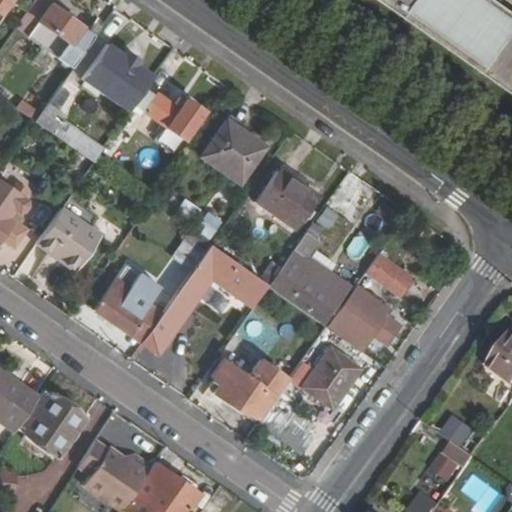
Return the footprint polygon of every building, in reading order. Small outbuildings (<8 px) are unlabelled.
[(0,0),(0,18),(13,0),(0,0)] [(30,0),(12,25),(70,65),(93,32),(45,0),(30,0)] [(511,0),(358,0),(426,46),(428,44),(511,101),(511,0)] [(103,19),(127,35),(136,23),(112,7),(103,19)] [(125,111),(126,109),(143,85),(149,76),(133,65),(136,61),(122,51),(119,55),(103,44),(79,79),(125,111)] [(141,113),(181,141),(201,111),(182,99),(176,108),(143,85),(126,109),(137,117),(141,113)] [(31,121),(90,161),(97,150),(57,122),(39,109),(31,121)] [(223,120),(198,156),(237,183),(261,147),(223,120)] [(255,200),(293,226),(317,193),(299,180),(298,182),(278,168),(255,200)] [(0,239),(5,244),(24,219),(13,212),(16,208),(20,212),(26,210),(29,206),(28,200),(0,179),(0,239)] [(33,241),(75,269),(100,235),(58,206),(33,241)] [(295,239),(285,255),(297,264),(308,249),(295,239)] [(160,309),(139,339),(154,350),(209,272),(252,302),(264,285),(206,244),(160,309)] [(379,253),(363,276),(401,301),(416,278),(379,253)] [(266,282),(322,321),(336,301),(299,275),(280,262),(266,282)] [(299,275),(336,301),(345,288),(309,262),(299,275)] [(114,277),(93,307),(126,331),(148,301),(114,277)] [(351,285),(324,323),(358,347),(368,333),(382,343),(395,325),(381,315),(385,309),(351,285)] [(148,301),(126,331),(139,339),(160,309),(148,301)] [(511,329),(488,364),(511,381),(511,329)] [(299,359),(288,375),(332,406),(359,366),(327,345),(311,368),(299,359)] [(219,357),(208,373),(218,380),(210,391),(242,412),(244,408),(258,418),(266,405),(286,377),(258,357),(245,375),(219,357)] [(0,376),(0,422),(12,431),(15,427),(35,398),(14,383),(12,386),(0,376)] [(35,398),(15,427),(56,455),(84,417),(42,389),(35,398)] [(255,421),(299,452),(310,436),(266,405),(258,418),(255,421)] [(443,437),(467,444),(473,422),(449,415),(443,437)] [(90,475),(82,485),(119,511),(132,493),(150,467),(137,457),(121,460),(121,457),(108,448),(107,450),(93,441),(77,466),(90,475)] [(444,455),(465,470),(473,459),(452,444),(444,455)] [(132,493),(158,511),(190,511),(192,511),(184,506),(194,491),(154,462),(150,467),(132,493)] [(0,490),(10,492),(12,471),(0,469),(0,490)] [(430,511),(438,502),(420,490),(404,511),(430,511)]
